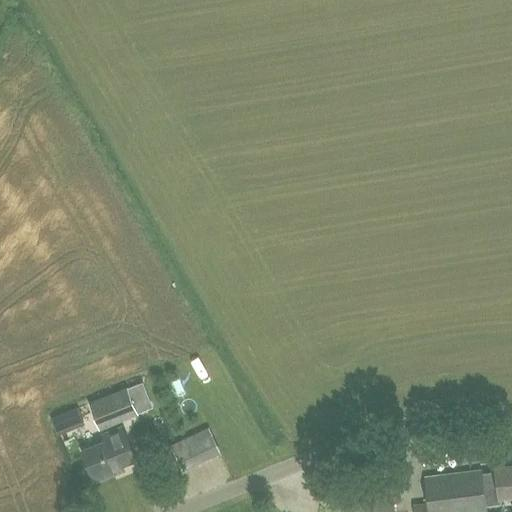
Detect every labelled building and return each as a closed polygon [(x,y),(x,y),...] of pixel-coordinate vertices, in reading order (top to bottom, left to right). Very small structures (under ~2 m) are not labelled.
[(127,389),(90,404),(100,429),(137,414),(127,389)] [(52,417),(59,433),(72,427),(66,411),(52,417)] [(111,469),(136,459),(123,426),(103,434),(106,441),(83,450),(95,481),(113,474),(111,469)] [(179,444),(186,458),(222,441),(215,426),(179,444)] [(187,457),(192,468),(228,454),(224,443),(187,457)] [(351,511),(393,511),(391,499),(373,463),(336,481),(351,511)] [(482,511),(487,511),(486,506),(501,504),(500,498),(511,496),(511,466),(495,468),(496,473),(483,475),(482,470),(481,470),(424,477),(427,503),(414,505),(414,511),(482,511)]
